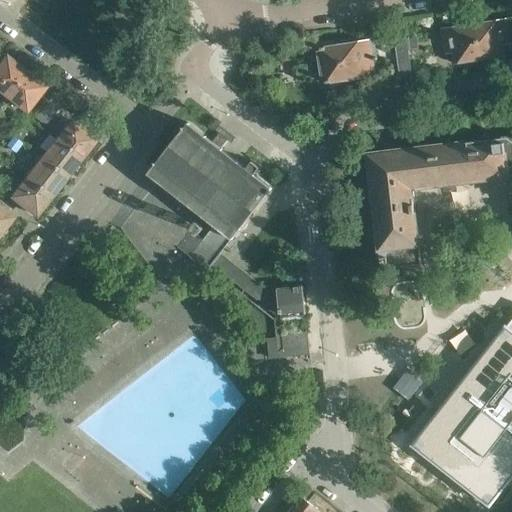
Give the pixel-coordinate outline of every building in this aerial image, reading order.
[(511,43),(511,41),(509,20),(475,25),(480,60),(506,56),(504,45),(511,43)] [(480,60),(475,25),(441,30),(445,54),(453,53),(455,64),(480,60)] [(412,78),(406,35),(395,37),(401,79),(412,78)] [(418,49),(417,37),(409,38),(410,50),(418,49)] [(376,75),(374,61),(378,61),(377,60),(374,40),(321,48),(321,51),(317,52),(318,54),(316,54),(311,65),(312,71),(320,80),(322,80),(322,82),(326,81),(326,84),(375,76),(375,77),(377,76),(376,75)] [(0,90),(7,96),(25,73),(6,58),(0,65),(0,90)] [(26,111),(44,88),(25,73),(7,96),(26,111)] [(80,159),(95,140),(72,121),(56,140),(80,159)] [(271,188),(255,176),(255,175),(260,168),(252,162),(247,170),(239,163),(238,162),(238,163),(222,151),(223,150),(222,150),(221,150),(228,141),(228,140),(232,143),(236,139),(220,126),(216,131),(220,134),(219,134),(212,143),(206,138),(206,137),(205,137),(190,125),(189,124),(188,125),(185,128),(184,129),(184,130),(176,141),(176,140),(175,141),(175,142),(167,152),(166,152),(166,153),(157,164),(156,165),(154,169),(153,168),(153,169),(152,170),(153,170),(161,176),(169,183),(170,184),(170,183),(186,195),(185,196),(186,197),(186,196),(202,208),(202,209),(203,209),(218,221),(209,233),(226,247),(232,240),(233,239),(240,230),(240,229),(242,227),(241,227),(244,223),(245,223),(252,214),(252,213),(258,206),(267,195),(268,194),(270,195),(273,192),(271,191),(272,189),(271,188)] [(421,265),(414,200),(415,200),(413,189),(511,177),(511,137),(375,154),(374,154),(373,154),(372,153),(370,152),(369,153),(370,154),(369,155),(368,156),(367,156),(366,157),(367,158),(368,159),(369,160),(369,161),(369,162),(382,269),(421,265)] [(65,178),(80,159),(56,140),(42,159),(65,178)] [(51,196),(65,178),(42,159),(27,178),(51,196)] [(36,216),(51,196),(27,178),(12,197),(36,216)] [(0,233),(12,218),(0,208),(0,233)] [(306,312),(303,287),(277,290),(277,292),(271,293),(271,292),(270,292),(262,301),(279,315),(306,312)] [(511,320),(414,445),(489,505),(511,476),(511,320)] [(310,354),(309,344),(308,344),(307,334),(308,334),(308,332),(282,335),(284,349),(278,353),(284,357),(310,354)] [(321,511),(301,496),(288,511),(321,511)]
